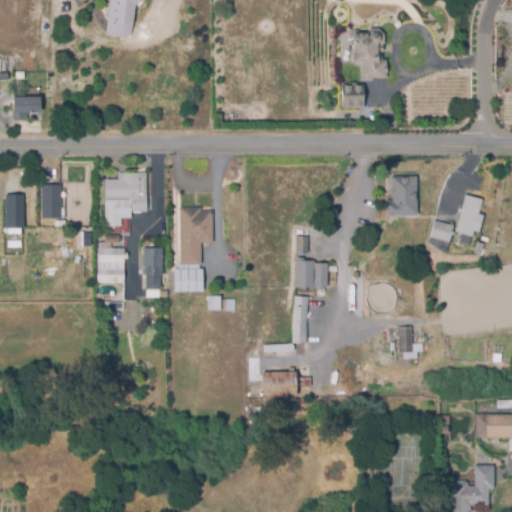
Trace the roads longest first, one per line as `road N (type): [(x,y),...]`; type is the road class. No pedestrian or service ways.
road 1 (residential): [(0,147),(511,145)]
road 2 (residential): [(483,146),(484,13),(493,0)]
